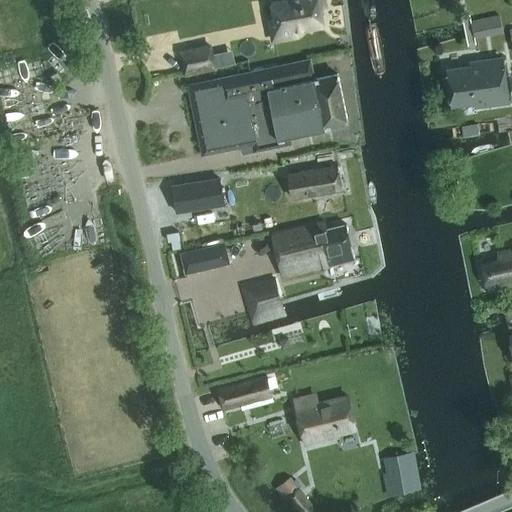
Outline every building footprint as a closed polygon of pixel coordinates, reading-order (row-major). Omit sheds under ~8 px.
[(321,10),(326,9),(324,0),(290,0),(273,3),(277,24),(271,25),(274,40),(298,36),(297,30),(324,25),(321,10)] [(472,22),(476,35),(500,29),(496,16),(472,22)] [(181,52),(186,73),(215,67),(210,45),(181,52)] [(476,105),(509,101),(503,58),(481,61),(481,65),(448,70),(453,105),(476,102),(476,105)] [(189,85),(203,155),(242,147),(243,153),(292,143),(290,137),(325,129),(349,124),(338,73),(315,78),(311,59),(189,85)] [(29,80),(27,65),(2,69),(4,83),(29,80)] [(52,75),(55,84),(61,82),(58,72),(52,75)] [(340,132),(325,135),(328,148),(343,144),(340,132)] [(339,165),(289,174),(293,198),(344,189),(339,165)] [(220,177),(172,185),(176,211),(224,203),(220,177)] [(282,274),(356,258),(348,223),(326,229),(325,222),(274,233),(282,274)] [(231,240),(240,270),(263,263),(254,233),(231,240)] [(511,284),(511,248),(498,252),(499,258),(482,262),(487,285),(504,281),(505,286),(511,284)] [(197,269),(193,250),(181,253),(186,272),(197,269)] [(206,290),(225,285),(222,273),(203,278),(206,290)] [(274,278),(243,287),(250,310),(281,301),(274,278)] [(218,388),(224,410),(264,400),(258,377),(218,388)] [(349,396),(297,408),(306,443),(331,437),(331,435),(357,429),(349,396)] [(203,449),(223,443),(217,425),(198,430),(203,449)] [(373,456),(385,454),(383,440),(371,441),(373,456)] [(386,492),(401,487),(396,471),(380,477),(386,492)] [(308,511),(316,506),(300,486),(291,475),(274,489),(283,499),(286,497),(297,511),(308,511)] [(511,494),(509,487),(499,490),(507,509),(511,507),(511,494)]
